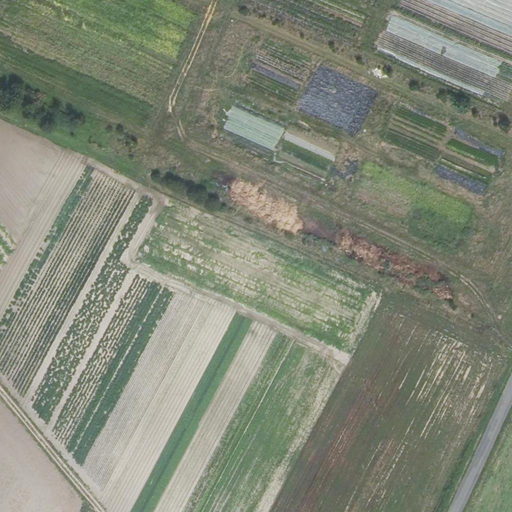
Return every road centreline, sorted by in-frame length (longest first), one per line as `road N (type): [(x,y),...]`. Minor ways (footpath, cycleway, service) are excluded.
road 1 (track): [(215,0),(139,174),(144,185),(511,345)]
road 2 (track): [(103,511),(0,385)]
road 3 (unclassified): [(445,511),(511,370)]
